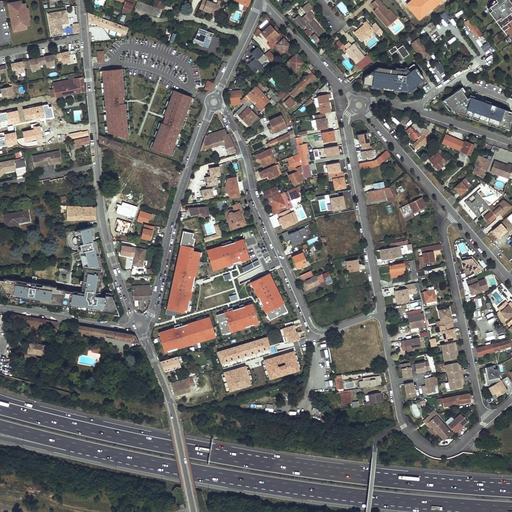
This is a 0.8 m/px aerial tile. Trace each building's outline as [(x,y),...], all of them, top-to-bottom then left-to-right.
[(134,0),(109,0),(110,1),(111,2),(111,0),(118,0),(125,2),(123,9),(130,12),(132,7),(133,5),(134,0)] [(217,4),(207,0),(202,0),(199,9),(218,16),(224,2),(218,0),(217,4)] [(379,0),(375,0),(371,4),(376,9),(373,11),(387,27),(398,18),(389,8),(388,10),(379,0)] [(511,14),(511,15),(510,13),(511,11),(511,10),(509,7),(511,5),(511,0),(495,0),(497,1),(492,4),(489,7),(492,10),(490,11),(489,12),(495,21),(496,20),(498,18),(501,23),(499,24),(499,25),(503,31),(504,30),(506,29),(511,37),(511,42),(511,14)] [(19,4),(18,1),(9,3),(10,7),(8,7),(10,15),(19,13),(20,18),(11,20),(13,28),(14,27),(15,31),(24,29),(23,26),(26,25),(29,25),(29,20),(26,8),(25,3),(22,4),(19,4)] [(166,4),(160,1),(157,9),(158,9),(162,11),(163,11),(166,4)] [(152,7),(142,2),(139,9),(155,16),(158,9),(157,9),(152,7)] [(307,2),(304,5),(310,11),(313,8),(307,2)] [(344,14),(349,10),(342,2),(337,6),(344,14)] [(298,15),(294,19),(303,29),(305,27),(305,26),(313,19),(315,17),(310,11),(304,5),(301,8),(306,14),(301,18),(298,15)] [(69,23),(67,11),(48,14),(52,34),(59,33),(58,25),(62,24),(69,23)] [(441,15),(446,21),(451,17),(446,11),(441,15)] [(101,18),(87,13),(88,21),(126,35),(127,32),(133,35),(135,30),(122,25),(117,24),(101,17),(101,18)] [(307,29),(304,31),(309,36),(311,34),(312,35),(320,28),(313,19),(305,26),(305,27),(307,29)] [(473,21),(472,19),(466,23),(477,39),(482,36),(472,21),(473,21)] [(372,27),(366,21),(363,23),(364,24),(354,33),(362,41),(374,31),(378,35),(383,32),(375,22),(372,25),(373,26),(372,27)] [(269,25),(261,32),(270,41),(271,42),(271,41),(275,45),(276,44),(282,39),(275,31),(278,29),(274,25),(272,28),(269,25)] [(312,35),(311,36),(317,43),(320,40),(318,37),(324,32),(320,28),(312,35)] [(213,35),(199,30),(195,39),(204,43),(202,46),(207,48),(213,35)] [(423,44),(418,37),(410,43),(416,52),(419,56),(421,60),(430,54),(423,44)] [(282,39),(276,44),(285,54),(291,47),(290,45),(283,38),(282,39)] [(344,46),(347,49),(346,49),(346,52),(356,64),(365,56),(354,43),(351,45),(349,42),(344,46)] [(484,51),(490,47),(487,42),(481,46),(484,51)] [(411,54),(405,45),(399,49),(399,50),(405,58),(411,54)] [(257,46),(250,53),(252,55),(261,64),(264,61),(263,60),(267,57),(257,46)] [(391,50),(393,54),(399,50),(399,49),(397,46),(396,46),(391,50)] [(70,59),(69,51),(64,52),(64,53),(61,54),(61,53),(57,54),(58,61),(62,60),(63,63),(67,62),(71,61),(70,59)] [(297,53),(287,62),(295,71),(304,63),(299,58),(301,57),(297,53)] [(48,57),(45,58),(45,57),(37,58),(37,59),(34,60),(34,59),(29,60),(31,70),(36,69),(40,68),(39,65),(46,63),(47,67),(51,66),(55,65),(53,55),(48,56),(48,57)] [(261,64),(252,55),(248,58),(250,61),(247,64),(255,72),(258,69),(259,70),(263,67),(261,64)] [(25,71),(23,61),(18,62),(19,63),(15,64),(15,63),(11,64),(12,71),(16,70),(17,73),(21,72),(25,71)] [(422,80),(425,79),(416,67),(414,64),(408,69),(404,71),(395,70),(379,68),(374,71),(374,75),(371,75),(368,75),(364,78),(364,85),(371,86),(381,87),(384,87),(384,89),(393,90),(393,89),(395,89),(401,90),(401,91),(408,92),(416,86),(419,84),(418,83),(422,80)] [(306,66),(303,69),(308,74),(311,71),(306,66)] [(121,69),(101,71),(106,133),(127,139),(121,69)] [(289,93),(293,97),(315,76),(311,72),(289,93)] [(67,80),(66,81),(67,86),(76,84),(78,92),(85,91),(83,74),(67,77),(67,80)] [(207,79),(204,89),(211,91),(215,82),(207,79)] [(67,86),(66,81),(53,83),(51,84),(52,87),(54,86),(54,88),(50,90),(52,97),(78,92),(76,84),(67,86)] [(11,90),(10,87),(1,89),(2,93),(3,97),(13,95),(12,90),(11,90)] [(254,87),(241,99),(242,101),(244,104),(249,99),(252,102),(264,115),(266,113),(262,108),(268,102),(254,87)] [(505,128),(509,130),(511,115),(507,114),(508,111),(499,108),(499,109),(495,108),(495,106),(491,105),(491,106),(484,103),(484,104),(481,103),(481,102),(474,100),(469,98),(467,99),(463,94),(460,89),(444,100),(447,105),(451,110),(455,111),(454,113),(468,118),(469,116),(487,122),(486,125),(504,131),(505,128)] [(272,98),(275,95),(270,90),(267,93),(272,98)] [(282,90),(278,94),(282,98),(286,94),(282,90)] [(191,98),(173,91),(151,148),(169,155),(191,98)] [(229,91),(230,104),(238,103),(237,98),(239,98),(239,97),(241,96),(240,91),(229,91)] [(319,95),(317,97),(320,113),(324,113),(331,111),(329,101),(327,100),(328,98),(327,94),(319,95)] [(272,98),(269,101),(273,105),(279,99),(275,95),(272,98)] [(289,108),(295,103),(289,97),(283,102),(289,108)] [(244,104),(235,112),(248,125),(257,116),(247,107),(252,102),(249,99),(244,104)] [(447,105),(445,106),(448,111),(454,113),(455,111),(451,110),(447,105)] [(42,127),(38,110),(24,113),(27,128),(37,126),(37,128),(42,127)] [(320,113),(315,115),(317,129),(327,127),(326,123),(326,120),(324,113),(320,113)] [(281,114),(267,120),(273,132),(286,126),(281,114)] [(469,116),(468,118),(486,125),(487,122),(469,116)] [(415,140),(418,137),(416,135),(418,133),(420,135),(424,128),(421,124),(416,129),(413,125),(409,128),(412,132),(410,134),(415,140)] [(426,134),(429,131),(427,129),(424,128),(420,135),(421,136),(423,135),(423,136),(425,134),(426,134)] [(225,130),(205,135),(200,150),(224,142),(226,148),(234,145),(227,133),(226,133),(225,130)] [(332,130),(322,132),(324,141),(334,139),(332,130)] [(288,132),(277,138),(278,142),(290,137),(290,138),(294,136),(293,132),(291,132),(292,134),(289,135),(288,132)] [(421,136),(413,144),(416,148),(423,142),(428,137),(426,134),(425,134),(423,136),(423,135),(421,136)] [(120,151),(122,144),(98,135),(99,143),(120,151)] [(296,145),(294,137),(294,136),(290,138),(288,139),(293,152),(297,150),(296,145)] [(90,142),(89,137),(75,140),(76,147),(82,146),(82,144),(90,142)] [(431,140),(428,137),(423,142),(426,145),(431,140)] [(464,140),(456,158),(464,161),(467,153),(470,154),(474,144),(464,140)] [(305,143),(303,143),(302,144),(296,145),(297,150),(298,153),(300,163),(308,161),(305,154),(307,153),(306,149),(305,143)] [(325,146),(326,156),(339,155),(338,145),(325,146)] [(371,147),(362,148),(362,151),(361,151),(362,159),(372,158),(371,151),(372,151),(371,147)] [(270,148),(255,155),(257,160),(259,159),(263,166),(271,162),(272,163),(276,161),(270,148)] [(325,149),(309,151),(310,158),(325,156),(325,149)] [(53,163),(61,162),(59,151),(32,156),(35,167),(43,166),(44,164),(44,162),(51,160),(51,162),(53,163)] [(363,163),(359,163),(360,168),(364,168),(374,167),(380,165),(390,154),(386,151),(376,161),(375,162),(374,162),(363,163)] [(437,151),(429,158),(438,169),(448,161),(444,157),(443,158),(439,154),(437,151)] [(286,163),(289,171),(296,168),(301,165),(300,163),(298,153),(287,158),(288,162),(286,163)] [(16,168),(27,166),(25,157),(1,162),(0,162),(0,174),(5,170),(6,170),(6,171),(16,169),(16,168)] [(487,170),(490,163),(478,157),(476,162),(478,164),(473,170),(483,178),(485,174),(483,173),(485,169),(487,170)] [(495,160),(491,172),(505,177),(507,173),(510,174),(511,173),(511,169),(511,164),(509,163),(508,165),(504,164),(504,165),(502,164),(502,163),(495,160)] [(277,163),(259,171),(263,178),(268,175),(270,178),(282,173),(277,163)] [(301,165),(304,178),(310,177),(308,163),(301,165)] [(297,171),(288,175),(290,179),(291,178),(293,183),(304,179),(304,178),(301,165),(296,168),(297,171)] [(219,175),(218,167),(209,168),(209,171),(210,176),(208,177),(205,177),(206,182),(206,185),(205,186),(205,190),(201,190),(201,195),(202,199),(212,197),(211,189),(217,188),(215,176),(219,175)] [(342,171),(328,173),(328,177),(332,176),(335,188),(345,187),(342,171)] [(71,183),(69,175),(65,176),(65,177),(50,180),(50,179),(37,181),(36,182),(33,183),(33,186),(37,185),(38,190),(71,183)] [(238,182),(237,177),(227,178),(225,187),(226,193),(229,193),(230,198),(240,197),(239,191),(238,191),(237,182),(238,182)] [(471,185),(465,178),(454,187),(460,194),(471,185)] [(14,186),(0,188),(0,196),(15,193),(14,186)] [(275,187),(263,192),(266,199),(270,197),(278,194),(275,187)] [(394,197),(390,187),(389,187),(368,191),(370,197),(379,195),(380,198),(384,197),(382,190),(385,190),(387,195),(386,196),(388,199),(391,198),(392,198),(394,197)] [(299,197),(295,188),(272,199),(276,208),(278,207),(280,212),(292,206),(290,201),(299,197)] [(280,212),(278,207),(276,208),(272,199),(270,197),(266,199),(275,215),(280,212)] [(421,197),(399,208),(403,217),(413,212),(413,213),(426,206),(421,197)] [(484,217),(489,223),(496,216),(500,213),(502,216),(511,207),(511,205),(503,199),(494,207),(492,204),(489,207),(487,208),(490,211),(484,217)] [(239,202),(231,205),(232,208),(230,209),(230,211),(229,212),(226,217),(231,219),(232,221),(231,224),(233,229),(242,225),(242,224),(245,222),(241,212),(240,213),(238,210),(241,209),(239,202)] [(96,218),(96,206),(81,206),(60,206),(61,209),(64,209),(67,209),(67,219),(96,218)] [(189,208),(191,215),(201,213),(202,216),(209,214),(207,207),(189,208)] [(230,211),(230,209),(227,210),(224,214),(230,230),(233,229),(231,224),(232,221),(231,219),(226,217),(229,212),(230,211)] [(30,220),(28,211),(9,214),(9,213),(6,213),(6,214),(4,215),(6,226),(19,224),(19,222),(30,220)] [(152,216),(140,212),(137,221),(142,223),(143,221),(148,223),(149,220),(150,220),(152,216)] [(217,234),(203,238),(204,242),(223,236),(219,224),(214,225),(217,234)] [(94,226),(75,230),(76,237),(93,233),(95,240),(97,239),(94,226)] [(146,230),(143,229),(141,238),(150,240),(152,232),(153,232),(153,227),(147,226),(146,230)] [(287,232),(282,235),(285,241),(290,239),(293,246),(298,243),(297,241),(302,239),(301,237),(307,234),(305,228),(288,235),(287,232)] [(194,233),(183,231),(180,245),(181,245),(179,252),(181,253),(179,262),(177,261),(174,277),(175,277),(174,285),(172,284),(170,297),(171,297),(169,305),(168,305),(167,309),(183,313),(183,312),(184,309),(190,310),(193,311),(194,306),(189,305),(190,300),(192,291),(194,280),(197,266),(196,265),(197,261),(198,261),(199,257),(200,252),(192,250),(194,243),(191,243),(193,238),(194,233)] [(73,290),(70,305),(84,307),(83,309),(116,314),(117,312),(114,294),(107,293),(106,296),(101,295),(101,291),(100,291),(101,285),(102,285),(104,272),(102,272),(103,265),(100,253),(98,254),(97,251),(100,251),(97,239),(95,240),(93,233),(76,237),(77,240),(79,240),(81,247),(78,248),(79,251),(80,253),(81,258),(83,258),(85,265),(84,271),(83,280),(82,285),(81,289),(84,289),(84,292),(81,292),(73,290)] [(407,238),(390,242),(391,247),(393,246),(397,246),(399,245),(400,245),(407,244),(408,244),(407,238)] [(211,250),(207,252),(212,268),(216,267),(217,268),(233,263),(245,260),(249,258),(244,242),(236,244),(235,242),(232,243),(222,246),(211,249),(211,250)] [(421,247),(424,263),(434,261),(431,251),(440,249),(439,243),(421,247)] [(120,252),(120,255),(130,257),(132,248),(121,246),(120,252)] [(384,248),(381,249),(383,259),(399,257),(397,246),(393,246),(391,247),(384,248)] [(136,248),(133,266),(142,267),(143,261),(144,261),(146,250),(136,248)] [(291,254),(297,267),(304,264),(304,266),(307,264),(302,252),(305,251),(304,249),(291,254)] [(473,274),(483,269),(472,256),(467,257),(467,259),(462,259),(463,267),(468,266),(471,270),(470,271),(473,274)] [(346,261),(347,269),(349,268),(350,272),(359,270),(357,259),(346,261)] [(410,261),(412,272),(411,274),(412,280),(418,279),(414,260),(410,261)] [(408,262),(389,265),(390,271),(404,268),(404,267),(408,266),(408,262)] [(257,268),(259,274),(268,270),(266,264),(257,268)] [(406,274),(404,268),(390,271),(391,277),(406,274)] [(310,271),(299,275),(302,280),(312,275),(310,271)] [(269,273),(251,282),(254,289),(256,294),(258,297),(262,305),(267,315),(269,320),(283,313),(287,311),(282,300),(281,300),(277,293),(278,292),(274,284),(273,285),(269,278),(271,277),(269,273)] [(311,278),(303,282),(306,289),(319,283),(315,275),(310,277),(311,278)] [(0,278),(0,283),(6,293),(9,293),(9,298),(14,298),(14,297),(19,297),(19,299),(33,301),(33,299),(39,300),(39,302),(48,303),(49,302),(62,304),(64,289),(56,288),(51,287),(51,285),(45,284),(35,283),(36,276),(32,276),(31,282),(26,281),(26,283),(16,281),(16,280),(4,277),(4,279),(0,278)] [(474,278),(466,281),(471,294),(485,290),(483,283),(476,285),(474,278)] [(477,282),(476,278),(474,278),(476,285),(483,283),(485,290),(488,289),(484,279),(477,282)] [(134,282),(128,282),(128,287),(129,287),(130,290),(132,290),(132,292),(133,300),(151,299),(150,288),(152,288),(152,285),(134,287),(134,282)] [(396,304),(410,302),(410,294),(416,294),(415,284),(394,286),(396,304)] [(424,291),(426,302),(436,300),(433,286),(429,287),(429,290),(424,291)] [(62,304),(70,305),(73,290),(64,289),(62,304)] [(407,311),(420,309),(418,302),(406,303),(407,311)] [(503,302),(497,307),(506,318),(511,312),(511,303),(507,307),(503,302)] [(258,323),(259,323),(253,304),(252,304),(248,305),(244,306),(239,308),(233,310),(224,312),(216,315),(222,334),(226,333),(235,330),(245,327),(250,325),(254,324),(258,323)] [(449,308),(439,310),(441,320),(442,325),(452,323),(449,308)] [(421,313),(408,316),(410,328),(426,325),(425,319),(422,320),(421,313)] [(46,319),(12,314),(11,320),(44,326),(46,319)] [(161,341),(164,352),(167,351),(177,348),(183,346),(193,343),(214,337),(213,332),(214,332),(210,317),(206,318),(197,321),(182,325),(175,328),(158,333),(160,337),(162,341),(161,341)] [(57,321),(46,319),(44,326),(44,327),(56,329),(57,321)] [(286,327),(283,328),(285,336),(287,335),(289,342),(299,339),(297,332),(295,332),(292,322),(285,324),(286,327)] [(437,326),(435,326),(437,332),(439,332),(444,335),(445,340),(455,338),(452,323),(442,325),(437,326)] [(76,332),(139,343),(135,335),(78,325),(76,332)] [(283,328),(280,329),(284,343),(289,342),(287,335),(285,336),(283,328)] [(496,331),(488,333),(490,340),(498,338),(496,331)] [(266,337),(218,352),(221,362),(270,348),(266,337)] [(419,337),(401,340),(403,350),(407,349),(407,350),(413,349),(413,348),(421,346),(419,337)] [(47,344),(28,342),(27,353),(46,355),(47,344)] [(441,344),(442,352),(457,349),(456,345),(453,346),(452,342),(441,344)] [(494,351),(492,344),(476,348),(477,356),(494,351)] [(442,352),(443,358),(446,360),(455,358),(455,357),(455,354),(457,353),(457,349),(442,352)] [(277,356),(264,360),(266,364),(267,369),(267,370),(269,374),(270,378),(299,370),(298,366),(296,361),(296,360),(294,356),(293,351),(280,355),(283,365),(280,366),(277,356)] [(177,356),(160,362),(164,371),(180,366),(179,363),(177,356)] [(430,369),(428,361),(415,363),(416,372),(430,369)] [(409,362),(401,364),(403,377),(412,376),(409,362)] [(457,362),(447,364),(445,367),(447,373),(459,370),(461,370),(460,365),(458,366),(457,363),(457,362)] [(497,377),(495,365),(485,367),(486,372),(487,372),(488,375),(486,376),(487,381),(488,381),(491,386),(501,380),(498,377),(497,377)] [(233,369),(224,372),(225,376),(227,381),(227,382),(228,386),(230,391),(250,384),(249,380),(248,376),(248,375),(246,370),(245,366),(236,369),(239,378),(236,379),(233,369)] [(459,370),(447,373),(449,381),(463,378),(462,374),(459,374),(459,370)] [(186,378),(171,383),(175,395),(190,390),(188,385),(194,384),(193,379),(196,378),(195,375),(186,377),(186,378)] [(436,376),(424,378),(426,385),(426,387),(422,387),(423,394),(435,392),(434,386),(438,385),(436,376)] [(363,380),(359,380),(360,386),(380,383),(380,378),(375,379),(374,379),(374,378),(363,380)] [(449,387),(452,389),(462,387),(462,386),(461,383),(464,383),(463,378),(449,381),(448,381),(449,387)] [(333,380),(325,381),(326,390),(334,389),(333,380)] [(491,386),(488,387),(492,394),(495,393),(497,396),(507,391),(504,387),(503,387),(503,386),(504,385),(501,380),(491,386)] [(413,382),(404,384),(407,397),(415,396),(413,382)] [(350,389),(340,391),(342,403),(352,402),(350,389)] [(378,392),(368,394),(369,400),(366,400),(364,400),(364,403),(380,400),(378,392)] [(469,394),(437,399),(437,401),(439,400),(439,402),(443,401),(444,406),(471,401),(469,394)] [(461,413),(448,424),(456,433),(460,431),(459,430),(462,426),(468,421),(461,413)] [(452,432),(436,415),(427,422),(428,422),(437,433),(444,440),(452,432)] [(437,433),(428,422),(426,424),(429,427),(427,428),(434,435),(437,433)]
